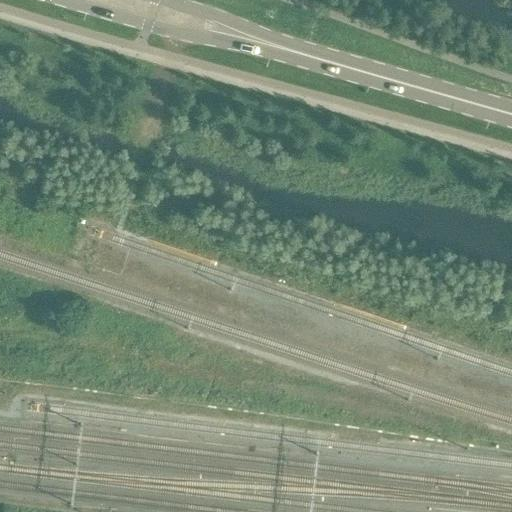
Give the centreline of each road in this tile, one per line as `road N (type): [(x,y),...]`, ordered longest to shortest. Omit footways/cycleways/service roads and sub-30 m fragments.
road 1 (secondary): [(60,0),(209,41),(287,51)]
road 2 (secondary): [(511,111),(287,51)]
road 3 (secondary): [(287,51),(210,11),(167,0)]
